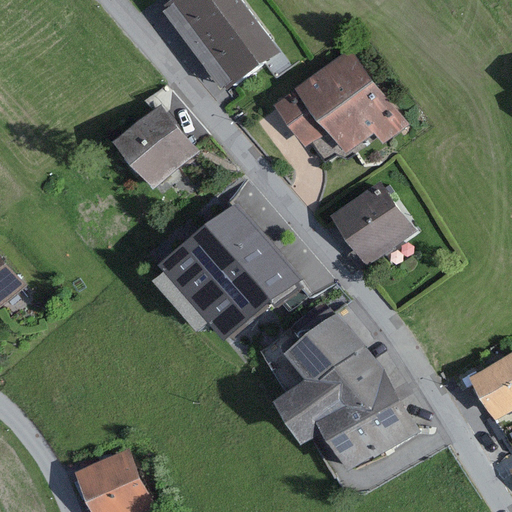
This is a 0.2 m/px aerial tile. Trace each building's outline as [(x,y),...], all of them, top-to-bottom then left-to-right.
[(263,10),(255,0),(191,0),(222,41),(263,10)] [(263,10),(222,41),(252,81),(294,49),(263,10)] [(418,129),(358,53),(292,105),(333,156),(353,155),(383,131),(395,147),(418,129)] [(215,150),(170,104),(129,143),(175,189),(215,150)] [(424,233),(392,186),(342,219),(360,245),(370,238),(385,259),(424,233)] [(306,310),(250,240),(243,246),(226,225),(162,275),(210,336),(223,326),(247,356),(306,310)] [(40,290),(0,244),(0,323),(1,324),(40,290)] [(428,427),(342,311),(298,344),(324,379),(297,399),(328,439),(343,428),(373,468),(428,427)] [(511,358),(482,378),(509,421),(511,418),(511,358)] [(160,511),(168,508),(136,449),(89,475),(109,511),(160,511)]
